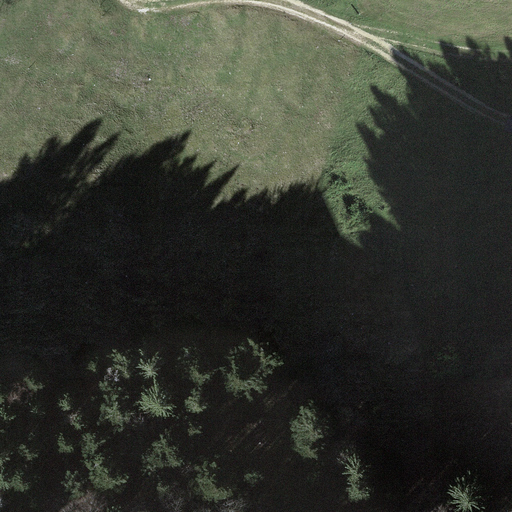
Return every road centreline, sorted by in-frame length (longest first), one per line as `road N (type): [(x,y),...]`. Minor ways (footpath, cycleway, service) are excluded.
road 1 (track): [(267,0),(348,30),(511,128)]
road 2 (track): [(348,30),(511,54)]
